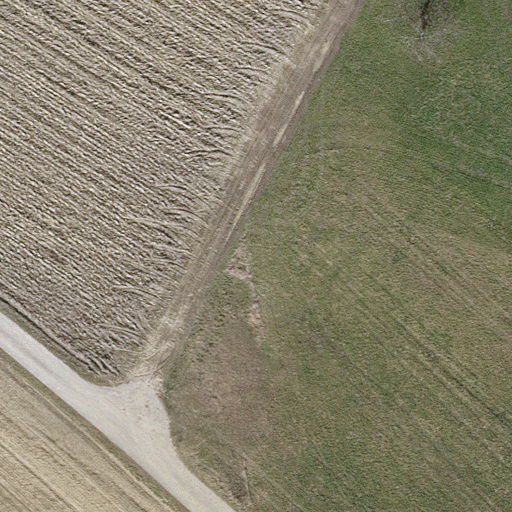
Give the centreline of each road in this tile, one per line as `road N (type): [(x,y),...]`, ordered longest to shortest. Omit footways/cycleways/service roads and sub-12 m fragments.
road 1 (track): [(340,0),(171,323),(133,417)]
road 2 (track): [(239,511),(0,315)]
